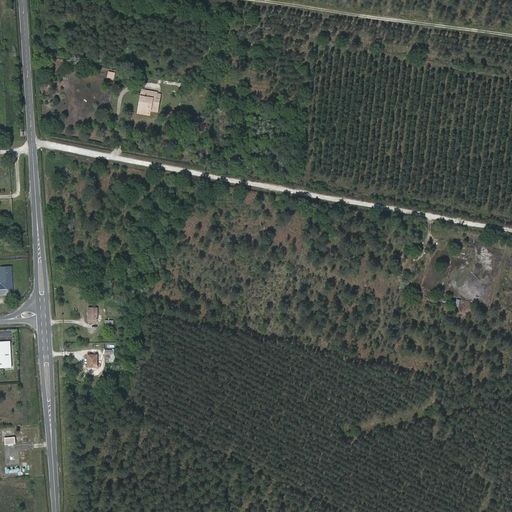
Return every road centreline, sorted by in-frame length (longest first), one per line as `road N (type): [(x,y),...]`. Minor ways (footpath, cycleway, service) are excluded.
road 1 (secondary): [(22,0),(58,511)]
road 2 (track): [(511,230),(31,144)]
road 3 (track): [(511,36),(252,0)]
